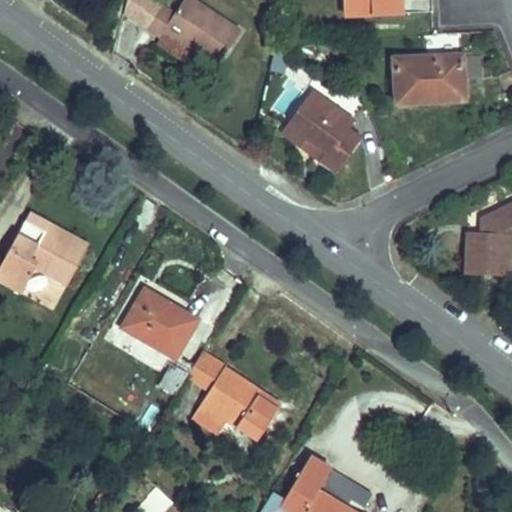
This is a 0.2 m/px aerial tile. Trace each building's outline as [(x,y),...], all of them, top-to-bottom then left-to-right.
[(173,0),(171,3),(167,0),(151,0),(137,17),(151,30),(161,20),(191,45),(210,60),(238,24),(206,0),(173,0)] [(161,20),(151,30),(149,39),(178,61),(191,45),(161,20)] [(454,34),(386,44),(395,93),(461,80),(454,34)] [(343,110),(301,83),(277,124),(292,135),(298,128),(323,142),(318,150),(332,158),(352,125),(342,120),(343,110)] [(467,219),(465,261),(507,264),(509,230),(511,228),(511,193),(485,208),(483,219),(467,219)] [(89,245),(30,212),(23,226),(53,242),(56,237),(85,252),(89,245)] [(53,242),(23,226),(1,267),(0,266),(0,281),(22,293),(35,269),(67,286),(85,252),(56,237),(53,242)] [(197,318),(143,287),(121,324),(175,356),(197,318)] [(259,388),(208,356),(195,378),(211,389),(195,415),(221,432),(229,419),(260,439),(279,411),(254,395),(259,388)] [(284,404),(259,388),(254,395),(279,411),(284,404)] [(378,511),(364,503),(322,477),(336,454),(315,441),(287,487),(283,493),(305,506),(301,511),(378,511)] [(378,480),(336,454),(322,477),(364,503),(378,480)] [(301,511),(305,506),(283,493),(287,487),(278,482),(260,510),(264,511),(301,511)]
